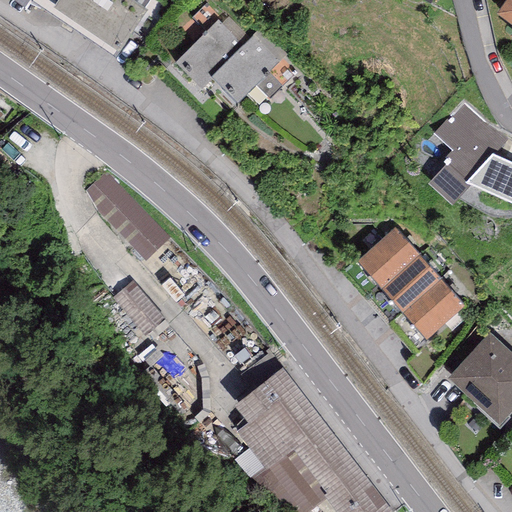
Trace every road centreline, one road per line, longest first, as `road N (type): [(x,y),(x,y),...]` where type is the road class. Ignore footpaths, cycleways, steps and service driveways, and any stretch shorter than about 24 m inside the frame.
road 1 (secondary): [(0,67),(136,163),(204,226),(433,511)]
road 2 (residential): [(495,511),(301,250),(223,160),(163,116)]
road 3 (unknown): [(66,115),(72,190),(100,258),(155,299),(196,345)]
road 4 (residential): [(511,111),(467,0)]
